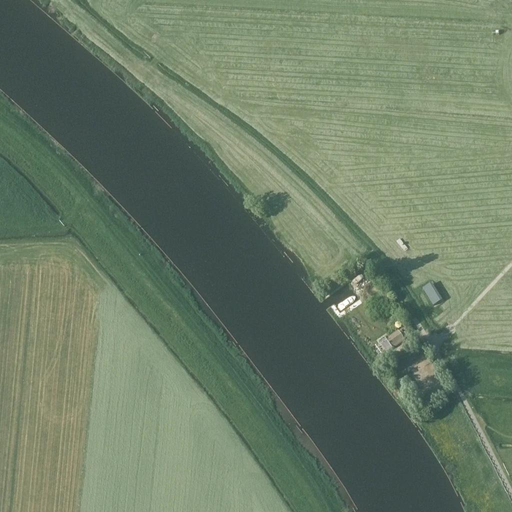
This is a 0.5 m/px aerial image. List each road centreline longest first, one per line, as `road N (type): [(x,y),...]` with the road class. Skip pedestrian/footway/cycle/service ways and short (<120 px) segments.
road 1 (track): [(318,511),(55,166),(0,123)]
road 2 (track): [(61,0),(263,152),(342,227),(413,320)]
road 3 (unclassified): [(511,495),(413,320)]
